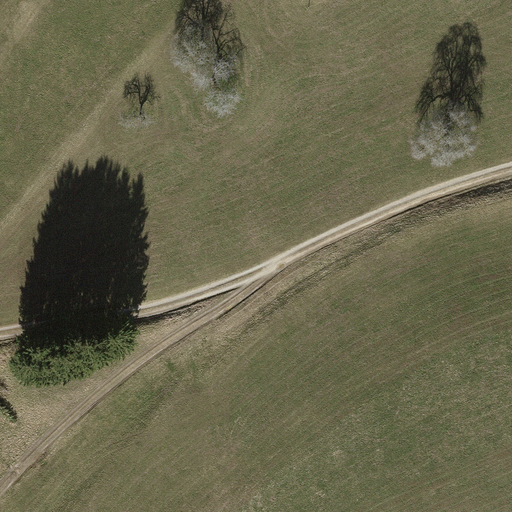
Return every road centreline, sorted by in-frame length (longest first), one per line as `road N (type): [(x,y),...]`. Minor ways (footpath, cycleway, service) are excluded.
road 1 (track): [(511,175),(382,218),(274,270),(157,311),(0,336)]
road 2 (track): [(0,496),(83,411),(274,270)]
